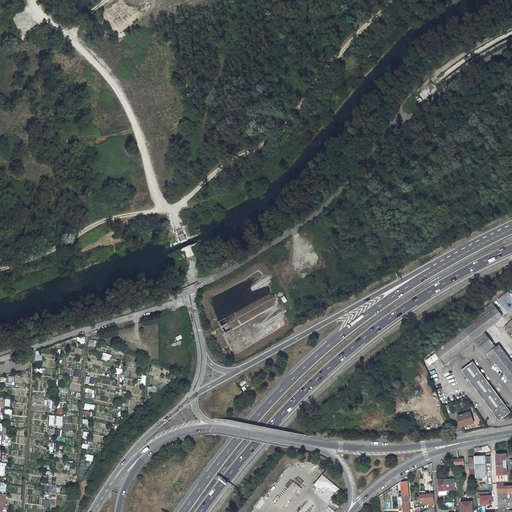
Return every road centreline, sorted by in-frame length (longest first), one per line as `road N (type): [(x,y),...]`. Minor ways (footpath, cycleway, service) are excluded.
road 1 (track): [(397,0),(276,133),(176,206),(94,224),(0,269)]
road 2 (motorway): [(201,511),(272,422),(361,338),(511,247)]
road 3 (motorway): [(430,271),(290,379),(181,511)]
road 4 (unclassified): [(31,0),(117,88),(156,196),(182,238)]
road 5 (motorway): [(430,271),(236,370)]
road 6 (track): [(22,511),(33,348)]
road 7 (track): [(91,328),(77,480)]
road 8 (secondary): [(461,442),(322,445)]
road 9 (secondary): [(349,511),(398,470),(461,442)]
road 10 (tertiary): [(191,396),(146,434),(102,491)]
